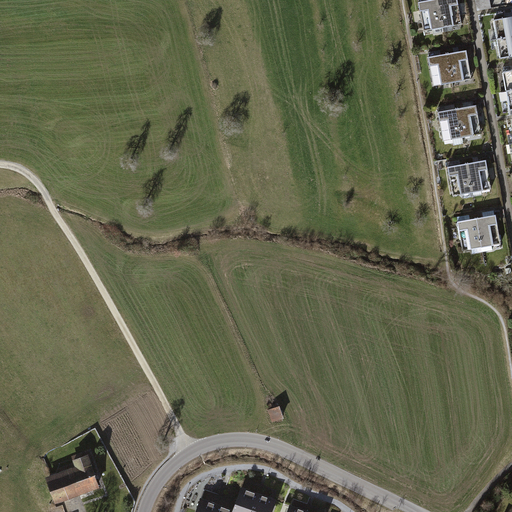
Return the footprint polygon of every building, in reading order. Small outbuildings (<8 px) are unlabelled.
[(436,0),(416,0),(422,34),(442,31),(436,0)] [(459,28),(454,0),(436,0),(442,31),(459,28)] [(476,0),(478,11),(493,9),(491,0),(476,0)] [(511,12),(491,17),(494,37),(511,33),(511,12)] [(511,33),(494,37),(498,57),(511,54),(511,33)] [(470,83),(464,47),(444,51),(450,86),(470,83)] [(444,51),(426,54),(432,89),(450,86),(444,51)] [(511,66),(500,69),(504,90),(511,88),(511,66)] [(478,138),(473,103),(455,106),(461,141),(478,138)] [(455,106),(436,109),(441,144),(461,141),(455,106)] [(484,157),(465,160),(471,195),(489,192),(484,157)] [(465,160),(445,164),(450,198),(471,195),(465,160)] [(495,212),(474,216),(480,251),(501,248),(495,212)] [(474,216),(455,219),(461,254),(480,251),(474,216)] [(270,409),(272,420),(285,418),(283,407),(270,409)] [(76,466),(45,477),(55,504),(101,488),(89,454),(73,459),(76,466)] [(242,486),(234,509),(232,511),(272,511),(278,499),(242,486)] [(232,511),(234,509),(203,498),(198,511),(232,511)]
